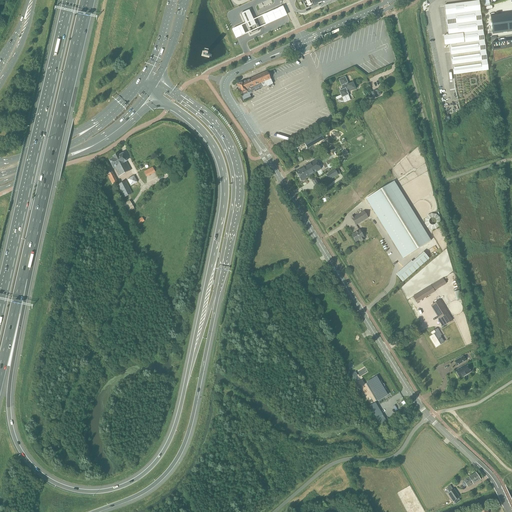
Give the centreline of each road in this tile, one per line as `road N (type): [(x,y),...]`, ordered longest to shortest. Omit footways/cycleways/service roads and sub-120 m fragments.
road 1 (motorway): [(170,104),(210,141),(224,200),(176,423),(149,469),(106,491),(77,490),(48,480),(17,445),(8,402),(29,251)]
road 2 (motorway): [(93,511),(156,482),(185,441),(236,205),(227,144),(177,94)]
road 3 (tertiary): [(509,511),(490,475),(418,404),(277,175)]
road 4 (motorway): [(70,0),(0,306)]
road 5 (motorway): [(29,251),(88,0)]
road 6 (unclassified): [(0,194),(97,155),(170,104)]
road 7 (track): [(47,314),(94,173),(91,157)]
road 8 (motorway): [(0,381),(29,251)]
road 9 (track): [(366,459),(358,442),(299,441),(257,412)]
